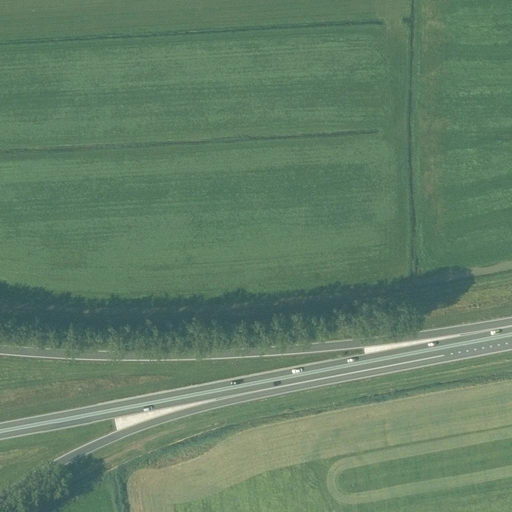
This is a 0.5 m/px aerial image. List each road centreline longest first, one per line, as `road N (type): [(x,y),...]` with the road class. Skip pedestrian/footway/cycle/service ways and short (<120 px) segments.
road 1 (trunk): [(511,321),(200,355),(0,350)]
road 2 (trunk): [(0,499),(124,432),(273,392),(323,370)]
road 3 (trunk): [(0,431),(323,370)]
road 4 (trunk): [(323,370),(511,334)]
